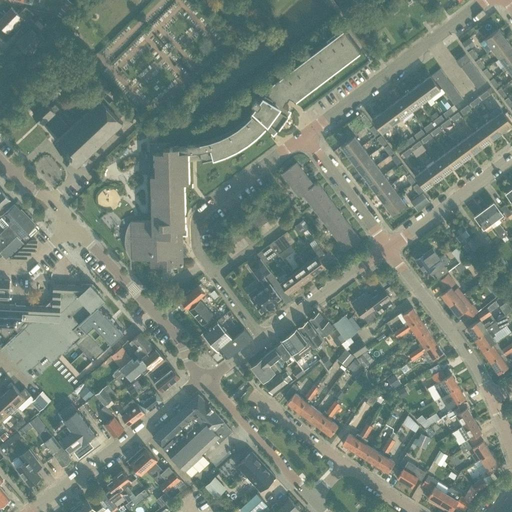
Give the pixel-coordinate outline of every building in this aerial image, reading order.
[(70,0),(66,0),(58,14),(68,17),(76,4),(70,0)] [(24,25),(31,18),(34,15),(26,7),(19,14),(11,7),(0,18),(0,24),(8,33),(19,21),(24,25)] [(42,29),(31,18),(24,25),(20,29),(25,33),(17,42),(28,53),(43,39),(37,33),(42,29)] [(127,235),(126,239),(126,243),(127,248),(129,252),(130,254),(131,256),(132,258),(133,259),(152,259),(152,267),(161,267),(171,267),(178,266),(183,266),(183,228),(186,228),(185,208),(185,183),(189,182),(188,152),(200,151),(202,161),(203,161),(203,160),(215,158),(226,154),(228,153),(238,149),(248,142),(258,134),(266,126),(271,131),(272,130),(275,126),(278,128),(289,113),(286,112),(289,106),(284,103),(287,99),(288,99),(290,96),(294,98),(296,100),(297,100),(295,97),(348,57),(350,59),(360,51),(361,51),(362,50),(347,31),(345,28),(267,87),(271,89),(268,94),(266,92),(260,100),(256,97),(252,102),(257,105),(251,112),(253,114),(246,121),(238,128),(229,133),(228,134),(219,138),(210,141),(200,143),(188,144),(188,146),(169,147),(169,143),(150,143),(150,152),(151,175),(152,208),(152,220),(139,221),(137,221),(132,221),(133,221),(134,221),(134,230),(129,230),(128,230),(127,235)] [(486,39),(493,49),(507,39),(500,29),(486,39)] [(468,38),(462,43),(467,49),(473,44),(468,38)] [(493,49),(500,58),(511,49),(511,45),(507,39),(493,49)] [(472,48),(468,51),(474,59),(478,56),(472,48)] [(511,49),(500,58),(508,68),(511,64),(511,49)] [(461,67),(462,66),(470,60),(466,54),(457,61),(461,67)] [(479,58),(475,61),(481,69),(485,66),(479,58)] [(473,64),(470,60),(462,66),(465,70),(473,64)] [(477,69),(473,64),(465,70),(468,75),(477,69)] [(444,73),(441,68),(432,75),(435,79),(444,73)] [(487,68),(483,71),(488,78),(492,75),(487,68)] [(480,73),(477,69),(468,75),(472,79),(480,73)] [(447,77),(444,73),(435,79),(438,84),(447,77)] [(483,78),(480,73),(472,79),(475,84),(483,78)] [(430,75),(421,82),(431,96),(436,92),(439,96),(445,92),(441,88),(440,89),(430,75)] [(450,81),(447,77),(438,84),(441,88),(450,81)] [(483,78),(475,84),(478,88),(486,82),(483,78)] [(494,78),(490,80),(495,88),(499,85),(494,78)] [(454,86),(450,81),(441,88),(445,92),(454,86)] [(421,82),(411,90),(421,103),(427,99),(430,103),(434,100),(431,96),(421,82)] [(457,90),(454,86),(445,92),(448,97),(457,90)] [(501,87),(497,90),(503,98),(506,95),(501,87)] [(412,111),(421,103),(411,90),(401,97),(412,111)] [(460,94),(457,90),(448,97),(451,101),(460,94)] [(487,90),(480,96),(482,99),(490,94),(487,90)] [(460,94),(451,101),(454,105),(463,98),(460,94)] [(85,157),(123,122),(118,118),(123,113),(111,101),(109,103),(103,96),(71,127),(56,140),(55,141),(78,165),(79,163),(81,165),(84,165),(87,163),(87,159),(85,157)] [(402,118),(412,111),(401,97),(392,104),(402,118)] [(444,97),(438,102),(444,111),(451,106),(444,97)] [(477,97),(470,103),(473,106),(480,101),(477,97)] [(45,128),(56,140),(71,127),(70,126),(68,129),(57,118),(61,114),(53,105),(54,107),(50,110),(44,103),(31,115),(44,128),(45,128)] [(392,104),(382,111),(392,125),(402,118),(392,104)] [(468,104),(460,110),(463,114),(471,108),(468,104)] [(451,107),(443,113),(446,117),(454,111),(451,107)] [(383,132),(392,125),(382,111),(373,118),(383,132)] [(458,111),(451,117),(453,121),(461,115),(458,111)] [(511,123),(502,111),(493,118),(503,132),(511,124),(511,123)] [(441,114),(434,120),(437,124),(444,118),(441,114)] [(449,118),(441,124),(444,128),(451,122),(449,118)] [(493,118),(483,125),(493,139),(503,132),(493,118)] [(432,122),(424,127),(427,131),(434,125),(432,122)] [(451,124),(445,129),(447,133),(454,128),(451,124)] [(374,125),(370,128),(375,136),(379,133),(374,125)] [(483,125),(473,132),(484,146),(493,139),(483,125)] [(439,126),(431,131),(434,135),(442,129),(439,126)] [(422,129),(414,134),(417,138),(425,133),(422,129)] [(473,132),(464,139),(474,153),(484,146),(473,132)] [(429,133),(422,139),(425,142),(432,137),(429,133)] [(381,135),(377,138),(383,146),(387,142),(381,135)] [(355,136),(342,146),(349,155),(362,145),(355,136)] [(406,140),(405,142),(407,146),(415,140),(412,136),(406,140)] [(464,160),(474,153),(464,139),(454,146),(464,160)] [(420,140),(412,146),(415,150),(422,144),(420,140)] [(403,143),(395,149),(398,153),(405,147),(403,143)] [(349,155),(356,165),(370,155),(362,145),(349,155)] [(388,145),(384,147),(390,155),(394,152),(388,145)] [(455,167),(464,160),(454,146),(444,154),(455,167)] [(402,153),(403,153),(405,157),(413,151),(410,147),(402,153)] [(395,154),(392,157),(397,165),(401,162),(395,154)] [(444,154),(435,161),(445,175),(455,167),(444,154)] [(370,155),(356,165),(363,175),(377,165),(370,155)] [(435,182),(445,175),(435,161),(425,168),(435,182)] [(297,162),(282,173),(291,185),(306,174),(297,162)] [(402,164),(399,167),(404,174),(408,171),(402,164)] [(377,165),(364,175),(371,184),(384,174),(377,165)] [(426,189),(435,182),(425,168),(415,175),(426,189)] [(410,173),(406,176),(411,184),(415,181),(410,173)] [(303,194),(314,185),(306,174),(291,185),(299,197),(303,194)] [(391,184),(384,175),(371,185),(378,194),(391,184)] [(303,194),(311,205),(326,193),(318,182),(314,185),(303,194)] [(417,183),(413,186),(419,194),(423,191),(417,183)] [(391,184),(378,194),(385,204),(398,194),(391,184)] [(0,210),(11,200),(2,190),(0,191),(0,210)] [(430,201),(423,192),(415,198),(422,206),(430,201)] [(320,217),(331,208),(335,205),(326,193),(311,205),(320,217)] [(398,194),(385,204),(392,214),(406,204),(398,194)] [(503,214),(499,208),(494,202),(484,209),(496,225),(499,223),(501,222),(498,217),(503,214)] [(0,257),(3,255),(7,259),(25,243),(20,238),(31,229),(30,228),(35,224),(21,210),(21,209),(20,208),(15,204),(10,208),(2,216),(0,217),(0,221),(6,229),(0,233),(0,257)] [(505,204),(500,208),(507,216),(508,216),(511,213),(505,204)] [(335,205),(331,208),(320,217),(329,228),(344,217),(335,205)] [(263,207),(258,211),(266,221),(271,218),(263,207)] [(496,225),(484,209),(475,216),(483,228),(490,223),(493,228),(493,227),(496,225)] [(266,221),(258,211),(243,223),(251,233),(266,221)] [(329,228),(337,239),(352,228),(344,217),(329,228)] [(309,227),(303,219),(296,225),(302,232),(309,227)] [(496,225),(493,227),(497,233),(503,229),(499,223),(496,225)] [(463,244),(469,251),(479,243),(473,236),(472,237),(463,225),(454,232),(463,244)] [(352,228),(337,239),(346,251),(361,240),(352,228)] [(503,229),(497,233),(501,238),(507,234),(503,229)] [(288,231),(284,234),(291,244),(295,241),(288,231)] [(284,234),(279,237),(286,247),(287,247),(291,244),(284,234)] [(279,237),(275,241),(282,251),(286,247),(279,237)] [(313,258),(305,264),(313,274),(314,274),(315,275),(319,272),(318,271),(325,265),(320,259),(326,255),(318,243),(315,239),(310,243),(313,247),(312,247),(308,250),(313,258)] [(30,240),(10,259),(23,259),(36,248),(36,240),(30,240)] [(275,241),(271,244),(278,254),(279,253),(282,251),(275,241)] [(271,244),(265,248),(273,258),(273,257),(278,254),(271,244)] [(282,251),(279,253),(283,258),(284,259),(292,253),(295,250),(294,249),(291,244),(287,247),(286,247),(282,251)] [(264,263),(265,263),(273,258),(265,248),(257,254),(262,259),(264,263)] [(418,256),(417,259),(416,260),(425,272),(429,269),(432,273),(434,272),(439,278),(448,271),(444,265),(450,261),(445,254),(440,258),(433,248),(426,253),(425,253),(424,254),(421,254),(418,256)] [(458,248),(453,251),(461,261),(466,258),(458,248)] [(279,253),(278,254),(273,257),(277,262),(283,258),(279,253)] [(301,267),(293,273),(301,283),(302,282),(303,284),(307,281),(306,279),(313,274),(305,264),(299,255),(295,258),(301,267)] [(475,255),(469,259),(477,269),(482,265),(475,255)] [(252,297),(251,297),(261,312),(268,307),(269,308),(274,304),(274,303),(281,298),(270,283),(265,277),(271,272),(265,263),(264,263),(262,259),(251,267),(260,280),(261,280),(265,287),(259,291),(256,288),(249,293),(252,297)] [(462,262),(456,267),(459,272),(466,267),(462,262)] [(287,277),(281,281),(289,292),(290,291),(291,292),(296,289),(294,288),(301,283),(293,273),(287,263),(282,267),(287,273),(285,275),(287,277)] [(448,273),(439,280),(447,290),(441,294),(446,300),(446,302),(448,304),(450,304),(450,305),(463,294),(457,287),(454,290),(451,286),(455,283),(448,273)] [(0,278),(0,298),(9,299),(10,279),(0,278)] [(0,303),(0,323),(1,324),(1,330),(6,335),(15,327),(18,332),(10,340),(2,347),(6,352),(11,357),(32,380),(52,362),(57,358),(75,341),(93,360),(110,345),(124,332),(105,312),(104,311),(103,312),(102,311),(98,306),(105,299),(91,284),(86,288),(78,288),(75,284),(69,284),(68,284),(46,305),(38,304),(16,304),(0,303)] [(187,307),(189,310),(196,304),(194,302),(205,292),(199,285),(181,300),(182,301),(179,305),(182,309),(187,307)] [(364,293),(363,294),(359,297),(364,303),(368,300),(375,309),(390,298),(392,300),(397,296),(390,286),(385,290),(383,288),(378,292),(376,290),(369,295),(367,292),(364,294),(364,293)] [(471,304),(463,294),(450,305),(458,315),(464,311),(470,318),(478,311),(472,303),(471,304)] [(379,315),(375,309),(368,300),(364,303),(359,297),(352,303),(359,313),(357,314),(360,318),(362,317),(367,324),(379,315)] [(196,304),(189,310),(205,328),(214,320),(213,318),(214,316),(200,300),(196,304)] [(228,309),(225,305),(219,309),(222,313),(228,309)] [(402,312),(398,315),(403,323),(404,322),(405,324),(407,327),(420,318),(413,307),(402,314),(402,312)] [(488,330),(486,327),(481,320),(491,313),(487,308),(477,315),(480,319),(467,327),(475,339),(488,330)] [(319,313),(310,319),(318,330),(324,338),(326,336),(325,334),(333,328),(329,322),(327,323),(319,313)] [(488,330),(475,339),(483,351),(496,342),(491,334),(509,321),(505,314),(486,327),(488,330)] [(345,315),(334,323),(341,333),(344,338),(349,334),(356,329),(348,319),(345,315)] [(219,351),(219,350),(226,358),(253,339),(244,329),(233,338),(221,324),(222,323),(221,322),(224,319),(222,316),(203,332),(219,351)] [(352,316),(348,319),(356,329),(360,327),(352,316)] [(428,329),(420,318),(407,327),(409,331),(410,332),(413,330),(418,336),(428,329)] [(307,321),(298,328),(313,348),(322,341),(307,321)] [(502,338),(511,331),(511,323),(511,322),(497,330),(502,338)] [(407,327),(405,324),(399,328),(404,334),(409,331),(407,327)] [(404,334),(399,328),(394,332),(398,338),(404,334)] [(435,340),(428,329),(418,336),(421,341),(418,344),(420,346),(422,349),(435,340)] [(296,330),(281,341),(282,341),(291,354),(296,362),(302,357),(301,355),(310,348),(306,343),(296,330)] [(141,332),(130,342),(132,345),(135,342),(140,347),(135,352),(140,357),(145,353),(153,346),(141,332)] [(341,333),(333,339),(338,345),(342,342),(346,340),(344,338),(341,333)] [(349,345),(356,356),(368,348),(360,337),(349,345)] [(443,352),(435,340),(422,349),(424,353),(425,354),(429,352),(433,359),(443,352)] [(282,341),(251,366),(263,381),(275,372),(277,374),(282,370),(278,365),(283,366),(283,360),(291,354),(282,341)] [(502,350),(496,342),(483,351),(491,362),(504,353),(505,355),(506,355),(511,350),(511,349),(511,348),(510,348),(508,346),(502,350)] [(424,353),(422,349),(420,346),(414,350),(419,357),(424,353)] [(124,371),(126,369),(135,362),(134,360),(123,347),(112,356),(122,367),(121,368),(121,367),(114,373),(117,377),(121,373),(124,371)] [(152,370),(157,366),(165,359),(154,347),(140,359),(138,357),(134,360),(135,362),(126,369),(133,376),(141,369),(142,370),(144,369),(146,371),(150,368),(152,370)] [(346,349),(337,358),(346,366),(354,357),(346,349)] [(419,357),(414,350),(408,354),(413,361),(419,357)] [(506,355),(505,355),(504,353),(491,362),(499,373),(509,366),(511,363),(511,359),(511,358),(508,360),(506,355)] [(365,367),(370,363),(362,354),(357,358),(365,367)] [(326,355),(321,359),(328,367),(333,363),(326,355)] [(163,374),(159,378),(152,370),(148,374),(163,392),(180,377),(165,359),(157,366),(161,370),(159,370),(163,374)] [(301,363),(300,364),(305,370),(309,367),(304,361),(301,363)] [(437,364),(428,369),(431,375),(440,369),(437,364)] [(301,367),(294,373),(297,377),(305,371),(301,367)] [(434,384),(428,388),(435,400),(441,396),(448,392),(459,385),(452,373),(446,377),(441,369),(440,369),(431,375),(436,383),(434,384)] [(280,373),(266,384),(273,393),(292,378),(287,371),(282,375),(280,373)] [(393,375),(388,379),(393,387),(398,383),(393,375)] [(164,399),(157,391),(156,392),(148,382),(144,385),(138,378),(127,386),(140,404),(141,403),(147,411),(164,399)] [(10,387),(5,392),(18,406),(22,410),(31,402),(35,399),(30,394),(24,388),(20,392),(13,384),(13,385),(11,382),(7,385),(10,387)] [(291,397),(287,402),(299,410),(306,401),(295,392),(299,387),(295,383),(287,393),(291,397)] [(116,394),(108,384),(95,394),(105,405),(106,405),(113,399),(112,398),(116,394)] [(314,385),(310,390),(315,394),(319,389),(314,385)] [(448,392),(441,396),(450,412),(454,410),(464,403),(462,400),(466,397),(459,385),(448,392)] [(87,386),(79,393),(86,400),(93,394),(87,386)] [(397,391),(396,392),(400,398),(406,394),(402,388),(397,391)] [(306,396),(308,398),(311,399),(315,394),(310,390),(306,396)] [(341,390),(336,395),(340,399),(345,393),(341,390)] [(43,391),(40,394),(35,399),(31,402),(39,411),(49,402),(51,400),(43,391)] [(0,402),(10,413),(18,406),(5,392),(0,396),(0,402)] [(176,435),(163,447),(184,470),(217,439),(220,442),(233,430),(199,394),(153,436),(162,445),(175,433),(176,435)] [(306,401),(299,410),(309,418),(317,409),(310,404),(313,401),(311,399),(308,398),(306,401)] [(133,399),(124,406),(128,412),(122,416),(129,425),(146,413),(139,404),(138,404),(133,399)] [(335,401),(331,406),(336,410),(340,405),(335,401)] [(0,418),(2,421),(10,413),(0,402),(0,418)] [(64,420),(54,428),(61,438),(71,451),(75,448),(82,443),(90,437),(95,433),(95,434),(96,433),(83,416),(82,416),(72,402),(58,412),(64,420)] [(447,414),(441,417),(444,421),(456,413),(464,425),(474,419),(467,407),(466,407),(464,403),(454,410),(450,412),(447,414)] [(110,410),(110,411),(106,405),(105,405),(101,409),(109,420),(105,424),(114,437),(125,429),(110,410)] [(331,406),(327,411),(330,413),(332,415),(336,410),(331,406)] [(317,409),(309,418),(320,426),(330,413),(327,411),(325,410),(323,413),(317,409)] [(330,419),(332,415),(330,413),(320,426),(331,435),(338,425),(330,419)] [(409,413),(405,420),(412,424),(416,416),(409,413)] [(72,459),(68,454),(47,427),(43,422),(38,415),(29,422),(39,433),(38,434),(44,442),(41,445),(44,449),(47,446),(62,466),(72,459)] [(365,421),(365,422),(369,424),(373,418),(369,415),(365,421)] [(392,415),(387,423),(391,426),(396,418),(392,415)] [(22,418),(18,421),(22,426),(26,422),(22,418)] [(458,429),(452,433),(459,444),(461,443),(462,445),(460,446),(461,449),(470,443),(480,437),(478,433),(482,430),(474,419),(464,425),(458,429)] [(17,422),(13,426),(17,430),(21,426),(17,422)] [(369,432),(373,427),(367,423),(364,429),(369,432)] [(369,432),(364,429),(360,435),(363,436),(365,438),(369,432)] [(21,436),(18,432),(5,442),(8,446),(21,436)] [(5,433),(0,436),(0,437),(4,441),(8,437),(5,433)] [(363,436),(360,435),(358,433),(355,437),(349,433),(342,443),(354,450),(363,436)] [(431,438),(421,433),(418,440),(417,441),(427,446),(431,438)] [(363,436),(354,450),(366,457),(372,447),(366,443),(368,440),(365,438),(363,436)] [(82,443),(75,448),(80,455),(95,443),(90,437),(82,443)] [(392,447),(395,441),(390,437),(386,443),(392,447)] [(470,443),(461,449),(464,453),(473,447),(475,450),(476,451),(472,454),(477,461),(481,458),(491,451),(483,440),(480,437),(470,443)] [(388,453),(392,447),(386,443),(382,449),(385,451),(388,453)] [(144,446),(128,461),(141,475),(146,470),(166,492),(181,479),(169,466),(164,471),(156,462),(157,460),(144,446)] [(366,457),(377,464),(383,454),(372,447),(366,457)] [(25,462),(17,467),(30,485),(33,483),(35,483),(37,483),(38,481),(38,479),(41,477),(33,466),(39,462),(29,449),(20,456),(25,462)] [(261,490),(272,479),(276,476),(252,451),(237,465),(242,470),(239,474),(244,479),(247,476),(261,490)] [(383,454),(377,464),(389,472),(395,461),(389,457),(390,454),(388,453),(385,451),(383,454)] [(453,451),(450,461),(461,465),(465,455),(453,451)] [(477,461),(474,463),(481,474),(483,472),(486,477),(495,471),(493,467),(498,463),(491,451),(481,458),(477,461)] [(404,468),(398,477),(412,486),(417,477),(422,480),(426,472),(415,465),(408,461),(404,468)] [(129,496),(129,495),(133,493),(128,487),(127,488),(125,486),(132,481),(123,470),(115,476),(129,496)] [(0,505),(1,507),(10,498),(0,486),(0,481),(3,479),(0,475),(0,505)] [(429,475),(423,485),(428,488),(424,493),(433,499),(432,502),(438,506),(447,493),(450,488),(438,481),(429,475)] [(115,476),(106,483),(112,490),(107,494),(113,502),(123,494),(126,498),(129,502),(128,502),(125,504),(130,509),(136,505),(132,500),(129,496),(115,476)] [(215,476),(205,486),(216,498),(227,488),(215,476)] [(484,478),(474,485),(478,492),(488,485),(484,478)] [(183,481),(178,486),(181,491),(187,486),(183,481)] [(447,493),(438,506),(445,510),(447,507),(452,510),(455,505),(464,510),(470,501),(476,491),(471,484),(464,497),(461,495),(462,493),(451,486),(450,488),(447,493)] [(267,511),(270,509),(266,505),(266,504),(267,503),(256,493),(240,508),(244,511),(267,511)] [(103,499),(100,502),(106,509),(108,507),(111,511),(116,507),(107,494),(102,498),(103,499)] [(133,499),(132,500),(136,505),(137,504),(136,503),(142,499),(139,495),(133,499)] [(299,511),(302,510),(289,497),(288,496),(279,505),(276,502),(272,506),(275,509),(275,508),(278,511),(299,511)] [(77,505),(77,506),(81,511),(102,511),(106,509),(100,502),(99,501),(93,506),(87,498),(82,502),(81,501),(77,504),(77,505)] [(208,509),(215,505),(212,500),(205,505),(208,509)]
